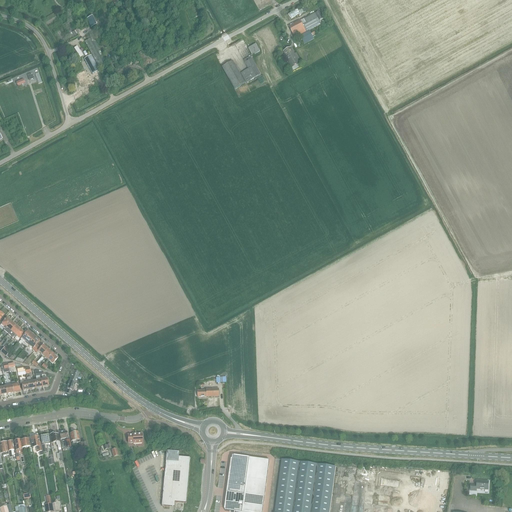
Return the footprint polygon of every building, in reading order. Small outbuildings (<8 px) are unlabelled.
[(239,9),(245,5),(241,0),(235,0),(234,1),(239,9)] [(306,12),(304,7),(295,12),(297,16),(306,12)] [(319,21),(324,18),(320,11),(289,27),(294,38),(320,24),(319,21)] [(310,32),(300,37),(304,46),(314,41),(310,32)] [(85,42),(96,63),(99,68),(108,63),(94,37),(85,42)] [(248,48),(252,55),(260,51),(256,43),(248,48)] [(283,52),(287,60),(291,67),(299,63),(291,48),(283,52)] [(91,55),(84,59),(92,75),(99,71),(91,55)] [(243,61),(244,63),(248,69),(240,73),(246,83),(260,75),(250,57),(243,61)] [(234,90),(245,84),(232,62),(222,68),(234,90)] [(86,78),(76,84),(80,91),(87,87),(87,88),(91,86),(89,83),(91,81),(89,78),(87,80),(86,78)] [(154,117),(165,111),(161,103),(158,105),(157,105),(153,107),(153,108),(150,110),(154,117)] [(5,320),(4,320),(4,321),(1,324),(4,327),(3,328),(5,329),(11,322),(10,321),(10,320),(7,317),(5,320)] [(11,331),(16,325),(13,322),(13,323),(11,322),(5,329),(4,330),(8,334),(11,331)] [(11,331),(8,334),(13,338),(14,337),(20,329),(18,328),(19,328),(16,325),(11,331)] [(21,331),(20,329),(14,337),(15,338),(17,336),(20,339),(22,336),(22,337),(22,336),(25,333),(22,330),(21,331)] [(19,342),(18,343),(19,344),(20,345),(22,343),(26,347),(28,344),(34,337),(27,331),(20,339),(21,340),(19,342)] [(34,337),(28,344),(33,348),(32,349),(35,351),(40,345),(38,343),(39,342),(34,337)] [(43,355),(48,350),(43,345),(42,347),(40,345),(35,351),(37,353),(38,351),(40,353),(41,354),(43,355)] [(5,347),(1,351),(0,352),(6,357),(10,352),(5,347)] [(48,350),(43,355),(48,360),(53,354),(48,350)] [(53,354),(48,360),(50,362),(53,364),(58,358),(53,354)] [(40,375),(41,380),(40,380),(42,387),(43,387),(49,386),(47,378),(43,379),(42,375),(44,375),(43,373),(43,372),(39,370),(40,375)] [(78,376),(79,374),(73,371),(72,374),(70,381),(76,383),(77,379),(80,380),(81,380),(82,378),(81,377),(78,376)] [(34,389),(36,388),(34,381),(33,381),(32,377),(27,378),(27,380),(29,390),(30,390),(34,389)] [(76,383),(70,381),(67,389),(65,388),(64,392),(70,395),(72,391),(73,391),(76,383)] [(14,382),(11,383),(12,385),(13,393),(14,393),(20,392),(19,384),(15,385),(14,382)] [(198,398),(219,397),(219,389),(206,389),(206,390),(198,391),(198,398)] [(63,432),(60,432),(60,433),(59,433),(60,440),(64,439),(66,448),(71,447),(69,438),(68,438),(67,432),(64,433),(64,432),(63,432)] [(71,441),(71,444),(79,443),(80,450),(87,449),(85,442),(84,442),(80,443),(79,437),(78,437),(77,432),(74,433),(74,432),(72,433),(71,433),(72,441),(71,441)] [(55,434),(51,435),(52,442),(51,443),(52,448),(54,448),(53,443),(56,443),(57,446),(58,446),(58,449),(58,448),(60,448),(58,435),(56,435),(55,434)] [(133,435),(128,435),(128,444),(133,443),(133,444),(142,443),(142,434),(133,434),(133,435)] [(44,436),(41,436),(42,446),(41,446),(43,453),(47,453),(46,445),(50,445),(48,435),(47,435),(45,435),(44,436)] [(32,448),(36,447),(37,453),(39,452),(40,456),(43,456),(41,446),(40,443),(39,443),(38,437),(30,439),(32,448)] [(29,439),(21,440),(22,449),(29,447),(30,455),(32,455),(31,448),(30,448),(29,439)] [(0,445),(0,453),(0,454),(2,454),(3,454),(3,456),(9,455),(7,443),(0,444),(1,446),(0,445)] [(161,506),(170,506),(170,502),(175,502),(186,503),(190,458),(182,457),(178,457),(179,451),(166,450),(166,454),(165,460),(161,506)] [(225,508),(225,509),(225,511),(232,511),(262,511),(270,461),(232,456),(232,459),(231,459),(231,460),(232,460),(225,508)] [(281,464),(274,511),(329,511),(336,467),(275,459),(275,463),(281,464)] [(362,511),(363,505),(371,506),(371,505),(375,506),(376,506),(380,482),(373,481),(372,487),(372,485),(375,465),(355,462),(348,502),(345,503),(343,510),(348,511),(347,511),(362,511)] [(342,472),(352,473),(353,464),(342,463),(342,472)] [(422,511),(426,478),(388,474),(387,485),(388,486),(386,488),(387,490),(390,491),(390,494),(390,498),(385,502),(397,503),(399,506),(405,507),(402,508),(405,511),(422,511)] [(489,490),(489,482),(477,481),(477,485),(471,485),(471,491),(477,491),(477,489),(489,490)] [(57,503),(59,510),(66,508),(64,501),(57,503)]
